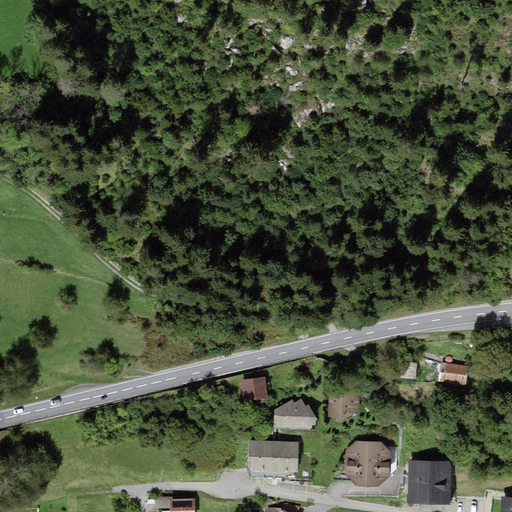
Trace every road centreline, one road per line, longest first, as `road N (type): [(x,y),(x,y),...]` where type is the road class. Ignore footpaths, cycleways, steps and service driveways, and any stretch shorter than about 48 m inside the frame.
road 1 (primary): [(511,311),(376,331),(0,419)]
road 2 (track): [(0,174),(145,291),(323,325),(343,339)]
road 3 (residential): [(404,511),(230,487)]
